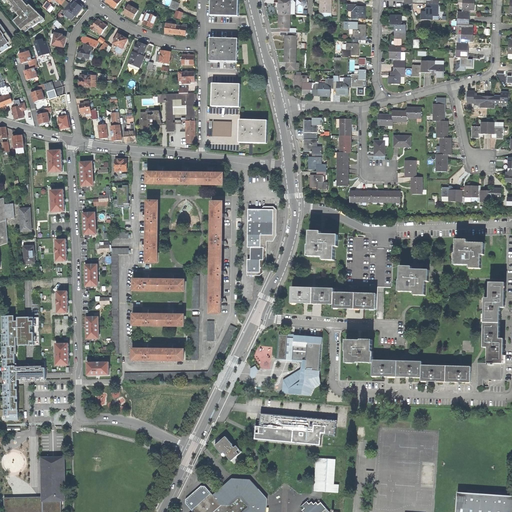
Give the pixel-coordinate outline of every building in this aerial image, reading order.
[(4,0),(19,16),(13,21),(23,32),(31,25),(33,27),(40,22),(39,21),(43,17),(30,5),(29,6),(27,4),(28,3),(25,0),(4,0)] [(68,2),(63,9),(65,12),(64,14),(71,19),(74,15),(75,16),(82,7),(83,5),(79,2),(75,0),(75,1),(74,1),(71,5),(68,2)] [(114,8),(120,0),(104,0),(110,5),(114,8)] [(171,0),(169,8),(176,10),(179,3),(171,0)] [(224,16),(239,16),(239,0),(210,0),(210,15),(224,16)] [(332,17),(331,0),(319,0),(320,6),(319,13),(322,13),(322,16),(332,17)] [(51,5),(46,1),(42,6),(47,10),(51,5)] [(458,10),(458,19),(469,19),(469,10),(474,11),(474,8),(474,4),(462,3),(462,10),(458,10)] [(291,15),(291,4),(281,4),(279,4),(279,9),(278,15),(291,15)] [(348,19),(348,22),(358,22),(358,19),(365,19),(365,13),(365,7),(357,7),(357,4),(351,4),(347,4),(347,11),(352,11),(352,19),(348,19)] [(438,16),(438,5),(427,4),(427,8),(427,11),(422,11),(421,19),(433,20),(433,16),(438,16)] [(133,19),(138,10),(128,5),(123,14),(129,17),(133,19)] [(152,27),(156,16),(146,12),(143,17),(145,18),(143,24),(147,25),(152,27)] [(280,28),(290,29),(291,15),(278,15),(278,21),(278,28),(280,28)] [(396,23),(396,32),(406,32),(406,16),(391,16),(390,20),(390,23),(396,23)] [(91,27),(90,28),(96,33),(97,31),(101,35),(107,26),(102,22),(98,20),(97,19),(91,27)] [(461,26),(461,35),(473,35),(473,32),(473,28),(469,28),(469,19),(458,19),(457,25),(461,26)] [(351,37),(351,40),(366,40),(366,31),(366,25),(358,25),(358,22),(348,22),(344,22),(344,29),(353,29),(353,37),(351,37)] [(169,33),(175,34),(176,24),(166,23),(165,33),(169,33)] [(0,24),(0,51),(1,53),(9,47),(10,48),(15,44),(6,31),(1,24),(0,24)] [(180,35),(186,35),(187,26),(176,24),(175,34),(180,35)] [(29,30),(33,27),(31,25),(23,32),(24,34),(29,30)] [(406,32),(396,32),(395,41),(395,45),(393,45),(390,45),(390,48),(390,52),(401,52),(402,38),(406,39),(406,32)] [(53,45),(64,48),(66,38),(63,37),(63,36),(63,35),(55,33),(53,45)] [(118,33),(113,42),(118,45),(115,49),(116,51),(120,53),(122,52),(124,48),(123,48),(128,38),(123,36),(118,33)] [(457,43),(456,50),(468,51),(468,42),(473,42),(473,40),(473,35),(461,35),(461,43),(457,43)] [(96,48),(99,43),(83,36),(81,42),(85,44),(92,46),(96,48)] [(296,50),(297,36),(287,36),(285,36),(284,42),(284,49),(296,50)] [(237,62),(238,38),(210,38),(209,61),(222,61),(237,62)] [(42,39),(35,42),(40,57),(48,54),(51,53),(47,41),(43,42),(42,39)] [(351,55),(359,56),(359,50),(359,44),(366,44),(366,40),(351,40),(351,43),(346,43),(346,50),(341,50),(341,57),(351,57),(351,55)] [(103,50),(108,44),(105,41),(103,43),(99,49),(103,50)] [(137,45),(135,44),(134,48),(136,49),(134,51),(133,51),(129,62),(134,64),(133,65),(140,68),(144,56),(143,55),(147,45),(143,44),(138,42),(137,45)] [(90,59),(91,55),(91,51),(84,49),(80,48),(79,53),(78,58),(82,58),(82,60),(85,61),(86,59),(90,60),(90,59)] [(284,63),(286,63),(296,63),(296,50),(284,49),(284,57),(284,63)] [(158,54),(157,61),(159,61),(159,62),(169,63),(170,51),(166,51),(161,50),(160,55),(158,54)] [(460,58),(460,66),(466,67),(472,67),(472,60),(468,59),(468,51),(456,50),(456,58),(460,58)] [(26,52),(22,53),(19,54),(22,63),(25,63),(29,61),(28,61),(32,60),(29,51),(26,52)] [(401,61),(401,52),(390,52),(390,56),(389,59),(395,59),(394,68),(405,68),(406,61),(401,61)] [(182,64),(194,64),(194,55),(187,55),(182,55),(182,64)] [(412,65),(412,76),(417,77),(419,77),(419,72),(428,73),(428,61),(421,61),(421,65),(412,65)] [(435,61),(428,61),(428,73),(437,73),(437,78),(440,78),(444,78),(444,66),(435,66),(435,61)] [(28,80),(30,80),(35,78),(38,77),(35,68),(31,69),(28,70),(25,71),(28,80)] [(405,75),(405,68),(394,68),(394,76),(389,76),(389,80),(388,83),(401,84),(401,75),(405,75)] [(351,74),(351,77),(351,87),(356,87),(356,95),(364,95),(364,88),(365,88),(366,75),(366,70),(358,70),(358,74),(351,74)] [(0,71),(0,85),(4,96),(9,94),(0,71)] [(183,84),(190,84),(190,81),(195,81),(195,77),(195,71),(178,72),(179,81),(183,81),(183,84)] [(93,86),(93,76),(92,74),(81,74),(81,77),(79,76),(79,79),(79,81),(78,82),(78,84),(79,85),(79,86),(93,86)] [(311,96),(315,96),(315,83),(307,82),(307,76),(294,75),(294,88),(302,88),(302,94),(305,94),(311,94),(311,96)] [(344,82),(333,81),(333,88),(336,88),(336,95),(342,95),(348,95),(348,89),(347,89),(347,87),(348,87),(351,87),(351,77),(344,77),(344,82)] [(322,96),(330,96),(331,88),(333,88),(333,81),(333,79),(326,78),(326,83),(315,83),(315,96),(322,96)] [(52,82),(45,84),(46,89),(47,92),(55,89),(52,82)] [(213,83),(212,106),(224,107),(240,107),(241,84),(223,84),(213,83)] [(45,99),(42,90),(39,91),(34,93),(32,93),(35,104),(39,103),(40,100),(45,99)] [(467,91),(467,103),(480,103),(481,108),(488,108),(488,96),(479,96),(474,96),(474,91),(467,91)] [(496,97),(488,96),(488,108),(494,108),(495,104),(508,104),(509,92),(501,92),(501,97),(496,97)] [(187,121),(195,121),(194,93),(188,93),(186,94),(186,105),(187,121)] [(5,105),(12,102),(9,94),(4,96),(0,97),(0,105),(3,112),(7,110),(5,105)] [(158,102),(166,102),(166,94),(158,95),(158,102)] [(166,102),(167,132),(174,132),(173,102),(181,102),(182,106),(186,105),(186,94),(180,94),(166,94),(166,102)] [(51,103),(51,108),(53,112),(68,109),(66,100),(51,103)] [(81,110),(81,113),(86,113),(87,113),(87,114),(92,114),(91,111),(90,101),(84,102),(85,104),(80,104),(81,110)] [(433,121),(437,121),(443,121),(443,114),(444,114),(444,109),(444,104),(433,104),(433,121)] [(24,118),(21,105),(16,107),(12,108),(15,120),(19,119),(24,118)] [(407,108),(407,112),(407,119),(421,119),(421,109),(418,109),(414,109),(414,108),(407,108)] [(392,111),(392,115),(392,122),(407,122),(407,119),(407,112),(402,112),(400,112),(400,111),(392,111)] [(147,113),(141,113),(141,118),(140,124),(141,125),(141,128),(143,129),(142,130),(148,131),(149,126),(148,126),(148,123),(152,123),(155,123),(156,126),(162,125),(159,112),(147,112),(147,113)] [(50,123),(48,113),(45,114),(38,115),(40,126),(48,124),(50,123)] [(119,113),(112,114),(114,126),(120,125),(119,113)] [(378,115),(378,126),(392,126),(392,122),(392,115),(385,115),(382,115),(378,115)] [(68,116),(67,116),(63,117),(59,117),(61,130),(66,129),(71,128),(68,116)] [(341,118),(340,135),(352,135),(352,130),(352,125),(351,125),(351,118),(341,118)] [(251,143),(267,144),(267,120),(239,120),(239,143),(251,143)] [(304,120),(304,133),(317,133),(317,126),(312,126),(312,120),(311,120),(304,120)] [(196,143),(195,121),(187,121),(187,133),(187,143),(196,143)] [(437,138),(440,138),(447,138),(447,131),(448,131),(448,127),(448,121),(443,121),(437,121),(437,138)] [(479,132),(488,133),(488,121),(481,121),(481,125),(472,125),(471,137),(475,137),(478,137),(479,132)] [(503,137),(504,125),(495,126),(495,121),(488,121),(488,133),(497,133),(496,137),(499,137),(503,137)] [(213,136),(231,137),(232,122),(213,122),(213,136)] [(108,138),(106,125),(98,126),(100,139),(104,139),(108,138)] [(122,140),(120,125),(114,126),(111,126),(113,141),(117,141),(122,140)] [(137,141),(136,131),(132,132),(124,133),(126,142),(133,142),(137,141)] [(340,135),(340,152),(348,152),(351,152),(351,145),(352,145),(352,141),(352,135),(340,135)] [(409,146),(409,135),(393,135),(392,146),(397,146),(402,147),(402,146),(409,146)] [(16,149),(24,148),(23,136),(18,136),(13,137),(14,140),(12,140),(13,146),(14,146),(15,149),(16,149)] [(440,138),(441,154),(448,155),(451,154),(451,147),(452,147),(452,143),(452,138),(447,138),(440,138)] [(311,152),(312,152),(312,147),(317,147),(317,139),(304,139),(304,152),(311,152)] [(374,155),(385,155),(385,141),(375,141),(375,145),(375,148),(374,148),(374,155)] [(50,173),(63,172),(62,161),(61,150),(49,151),(50,173)] [(338,151),(337,169),(349,169),(349,163),(349,158),(348,158),(348,152),(340,152),(338,151)] [(437,172),(447,172),(447,164),(448,164),(448,159),(448,155),(441,154),(437,154),(437,172)] [(315,170),(317,170),(317,165),(322,165),(322,157),(312,157),(309,157),(309,170),(315,170)] [(119,172),(119,171),(127,171),(127,160),(120,160),(116,160),(116,171),(116,172),(119,172)] [(416,160),(406,160),(406,168),(405,168),(405,170),(405,177),(411,177),(416,177),(416,160)] [(81,163),(81,175),(93,174),(93,162),(87,162),(81,163)] [(347,185),(347,178),(348,178),(348,175),(349,169),(337,169),(337,185),(347,185)] [(149,183),(174,184),(174,174),(163,174),(163,171),(162,171),(160,170),(160,174),(149,174),(149,183)] [(174,184),(199,184),(199,174),(189,174),(189,170),(188,170),(186,170),(186,174),(174,174),(174,184)] [(199,184),(224,184),(224,174),(213,174),(213,171),(211,171),(209,171),(209,174),(199,174),(199,184)] [(82,187),(94,186),(93,174),(81,175),(82,181),(82,187)] [(317,187),(318,187),(318,183),(323,183),(323,175),(317,175),(310,175),(310,187),(317,187)] [(422,177),(416,177),(411,177),(411,183),(411,187),(412,187),(412,194),(422,194),(422,177)] [(462,197),(471,197),(471,185),(468,185),(464,185),(464,190),(455,190),(455,202),(462,202),(462,197)] [(479,202),(486,202),(487,190),(478,190),(478,185),(476,185),(471,185),(471,197),(479,197),(479,202)] [(123,188),(118,188),(118,201),(118,203),(124,203),(129,203),(129,199),(129,196),(128,186),(123,186),(123,188)] [(448,202),(455,202),(455,190),(449,190),(449,187),(446,187),(442,187),(441,196),(448,197),(448,202)] [(493,198),(501,198),(501,188),(495,188),(493,188),(493,191),(487,190),(486,202),(493,202),(493,198)] [(52,212),(65,212),(64,201),(64,190),(51,191),(52,212)] [(350,202),(366,202),(366,192),(361,192),(358,193),(358,191),(350,191),(350,202)] [(366,202),(384,202),(384,192),(378,192),(375,192),(375,191),(367,191),(366,192),(366,202)] [(384,202),(400,202),(400,193),(393,192),(393,191),(390,191),(384,191),(384,192),(384,202)] [(148,219),(148,232),(158,232),(158,202),(149,202),(148,215),(145,215),(145,216),(145,219),(148,219)] [(214,203),(213,228),(223,228),(223,217),(227,217),(227,216),(227,214),(223,214),(223,203),(214,203)] [(6,218),(15,218),(13,204),(5,205),(6,218)] [(261,210),(274,210),(273,235),(261,235),(261,247),(264,247),(263,260),(260,260),(260,272),(254,272),(254,275),(260,276),(263,272),(263,266),(267,260),(267,257),(267,250),(267,244),(267,241),(273,241),(276,235),(277,210),(274,207),(264,207),(261,210)] [(22,231),(32,231),(31,217),(30,209),(20,209),(22,231)] [(251,247),(261,247),(261,235),(273,235),(274,210),(261,210),(248,209),(248,247),(251,247)] [(85,219),(85,224),(96,223),(96,213),(92,213),(89,213),(84,214),(85,219)] [(86,235),(97,234),(96,223),(85,224),(85,231),(86,235)] [(213,258),(223,258),(223,245),(227,245),(227,243),(227,241),(223,241),(223,228),(213,228),(213,258)] [(147,261),(157,262),(158,232),(148,232),(148,244),(144,244),(144,246),(144,248),(148,248),(147,261)] [(328,260),(335,261),(335,247),(337,247),(338,242),(338,235),(327,235),(321,235),(321,232),(310,232),(309,245),(309,250),(308,250),(308,256),(323,257),(323,260),(328,260)] [(57,253),(58,262),(68,261),(67,250),(67,240),(57,240),(57,249),(56,249),(57,253)] [(469,268),(481,269),(482,255),(484,256),(485,244),(472,243),(468,243),(468,240),(456,240),(456,256),(454,256),(454,266),(469,266),(469,268)] [(25,264),(35,263),(34,251),(34,246),(24,247),(25,264)] [(247,272),(254,272),(260,272),(260,260),(263,260),(264,247),(261,247),(251,247),(251,260),(247,260),(247,272)] [(112,264),(112,355),(119,355),(118,255),(129,255),(129,253),(129,250),(129,248),(112,248),(112,256),(112,264)] [(223,271),(223,258),(213,258),(212,288),(222,288),(223,275),(226,275),(226,273),(226,271),(223,271)] [(87,270),(87,276),(98,276),(98,265),(94,265),(90,265),(87,265),(87,270)] [(429,276),(429,270),(417,270),(412,270),(412,267),(401,266),(400,280),(399,280),(399,291),(414,292),(414,295),(420,295),(425,295),(426,282),(428,282),(428,276),(429,276)] [(94,286),(98,286),(98,276),(87,276),(87,282),(87,286),(91,286),(91,287),(94,287),(94,286)] [(135,290),(160,290),(160,281),(150,281),(150,276),(148,276),(145,276),(146,281),(135,280),(135,290)] [(160,290),(184,290),(185,281),(174,281),(174,277),(172,277),(171,277),(171,281),(160,281),(160,290)] [(484,314),(484,323),(500,323),(500,316),(500,308),(503,308),(503,303),(505,303),(505,301),(505,283),(490,283),(489,299),(485,298),(485,304),(486,304),(485,314),(484,314)] [(325,304),(335,305),(335,292),(335,289),(293,287),(292,303),(300,303),(325,304)] [(222,298),(222,288),(212,288),(212,313),(222,313),(222,302),(225,302),(225,300),(225,298),(222,298)] [(58,304),(58,313),(68,313),(68,301),(68,292),(58,292),(58,301),(57,301),(57,304),(58,304)] [(377,310),(377,294),(335,292),(335,305),(335,308),(344,309),(368,309),(377,310)] [(134,325),(159,325),(159,316),(149,315),(149,312),(147,312),(145,311),(145,315),(134,315),(134,325)] [(159,316),(159,325),(184,325),(184,316),(174,316),(174,312),(172,312),(170,312),(170,316),(159,316)] [(23,380),(46,379),(45,361),(34,362),(35,366),(30,367),(28,363),(20,364),(21,367),(21,369),(18,369),(18,367),(17,367),(18,369),(16,369),(16,366),(15,354),(12,354),(12,350),(12,347),(15,347),(15,341),(12,341),(12,339),(14,339),(14,338),(19,338),(19,342),(19,345),(26,345),(25,318),(18,318),(19,321),(18,321),(18,326),(15,326),(15,321),(12,321),(11,316),(2,316),(4,416),(6,416),(6,420),(19,420),(19,412),(17,412),(16,404),(13,404),(13,397),(16,397),(16,391),(13,391),(13,385),(16,384),(16,380),(18,380),(18,376),(23,376),(23,380)] [(87,324),(87,329),(99,328),(99,318),(95,318),(95,317),(91,317),(91,318),(87,318),(87,324)] [(33,318),(25,318),(26,345),(33,345),(33,318)] [(488,348),(488,364),(502,364),(504,364),(504,355),(504,346),(504,344),(502,344),(502,339),(500,339),(500,331),(500,323),(484,323),(484,332),(485,332),(485,342),(484,342),(484,347),(488,348)] [(237,328),(231,325),(208,372),(125,373),(125,380),(212,379),(237,328)] [(95,339),(99,339),(99,328),(87,329),(87,334),(87,339),(92,339),(95,339)] [(321,384),(320,377),(320,369),(323,338),(279,334),(277,359),(287,359),(292,360),(303,361),(303,369),(301,369),(283,380),(282,393),(311,396),(314,388),(321,384)] [(358,363),(373,363),(373,360),(373,352),(372,352),(373,340),(361,340),(361,341),(358,341),(346,340),(346,352),(347,352),(346,364),(352,364),(352,363),(358,363)] [(57,366),(69,365),(69,355),(69,344),(57,344),(57,366)] [(134,360),(184,360),(184,350),(174,350),(174,346),(172,346),(170,346),(169,350),(148,350),(148,346),(147,346),(144,346),(144,350),(134,350),(134,360)] [(289,361),(302,362),(301,369),(303,369),(303,361),(292,360),(287,359),(277,359),(284,360),(287,361),(289,361)] [(388,377),(397,377),(398,361),(373,360),(373,363),(372,376),(378,376),(383,376),(388,376),(388,377)] [(416,377),(421,378),(422,365),(422,361),(398,361),(397,377),(405,377),(411,377),(416,377)] [(88,375),(109,375),(109,363),(88,363),(88,369),(88,375)] [(488,364),(478,363),(477,387),(483,387),(483,380),(501,380),(502,364),(488,364)] [(438,382),(446,382),(447,366),(422,365),(421,378),(421,381),(428,381),(434,381),(438,381),(438,382)] [(465,383),(471,383),(471,367),(447,366),(446,382),(455,382),(460,382),(465,382),(465,383)] [(337,421),(261,413),(260,424),(260,426),(256,426),(255,440),(321,446),(322,435),(336,437),(337,421)] [(231,461),(242,452),(237,446),(235,448),(232,445),(233,445),(226,437),(215,446),(222,454),(224,453),(226,455),(231,461)] [(4,511),(61,511),(61,501),(66,501),(65,457),(53,457),(42,458),(42,496),(4,497),(4,511)] [(335,459),(317,458),(314,490),(338,492),(339,485),(333,484),(335,459)] [(333,511),(334,511),(334,510),(333,509),(332,509),(332,510),(332,511),(329,511),(321,502),(318,504),(316,502),(314,504),(312,502),(309,504),(307,501),(302,506),(305,508),(302,510),(303,511),(266,511),(267,499),(250,480),(232,478),(215,493),(213,495),(205,486),(201,486),(186,500),(186,504),(193,511),(333,511)] [(511,511),(511,498),(506,498),(506,494),(496,493),(495,497),(478,496),(478,492),(468,491),(468,495),(458,495),(457,511),(511,511)]
